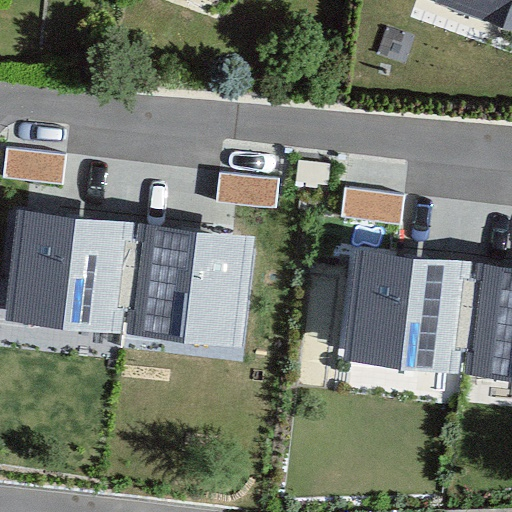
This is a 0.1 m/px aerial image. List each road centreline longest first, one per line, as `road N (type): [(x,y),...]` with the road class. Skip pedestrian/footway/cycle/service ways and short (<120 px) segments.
road 1 (residential): [(0,97),(511,137)]
road 2 (unknown): [(34,101),(0,247)]
